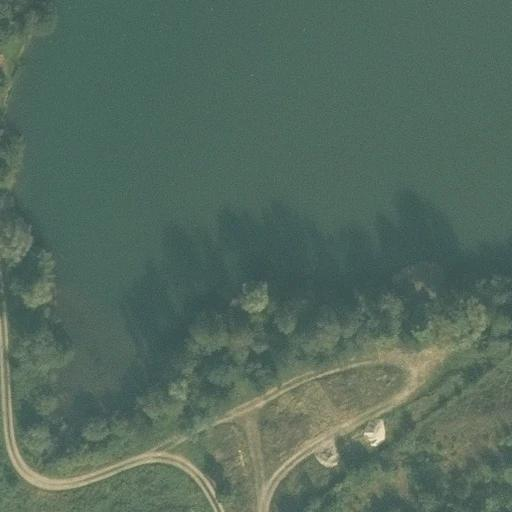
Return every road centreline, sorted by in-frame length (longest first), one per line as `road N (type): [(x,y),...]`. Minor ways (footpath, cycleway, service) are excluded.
road 1 (track): [(260,511),(282,468),(415,388),(418,373),(407,360),(306,375),(142,463)]
road 2 (track): [(214,511),(173,460),(64,487),(37,482),(16,466),(0,300)]
